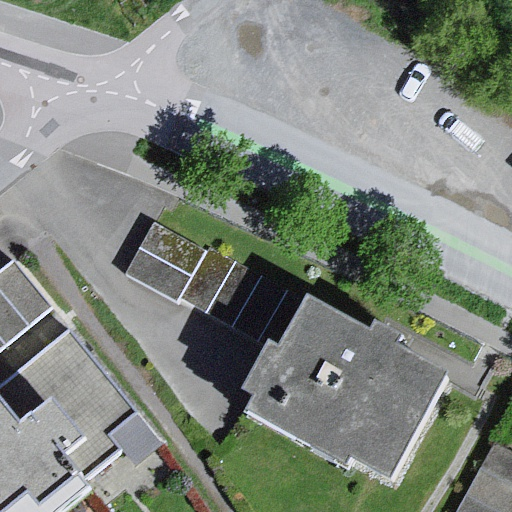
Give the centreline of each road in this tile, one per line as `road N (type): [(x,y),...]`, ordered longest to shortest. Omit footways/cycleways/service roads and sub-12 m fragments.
road 1 (residential): [(511,270),(122,93)]
road 2 (residential): [(212,0),(144,54),(122,93)]
